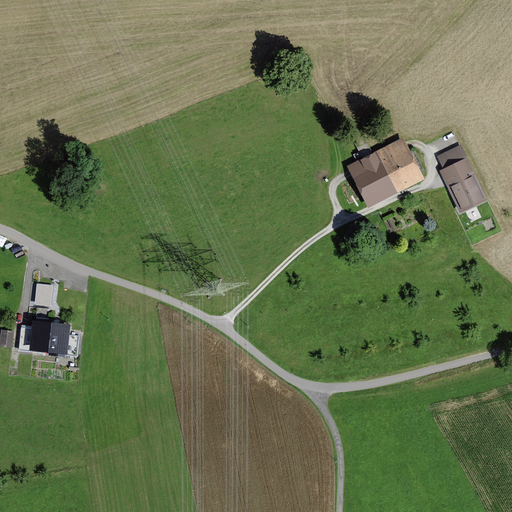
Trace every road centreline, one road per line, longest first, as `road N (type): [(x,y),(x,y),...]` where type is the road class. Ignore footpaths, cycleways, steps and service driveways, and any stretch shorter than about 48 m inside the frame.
road 1 (track): [(420,147),(430,165),(420,187),(317,238),(221,327)]
road 2 (unclassified): [(511,352),(313,393)]
